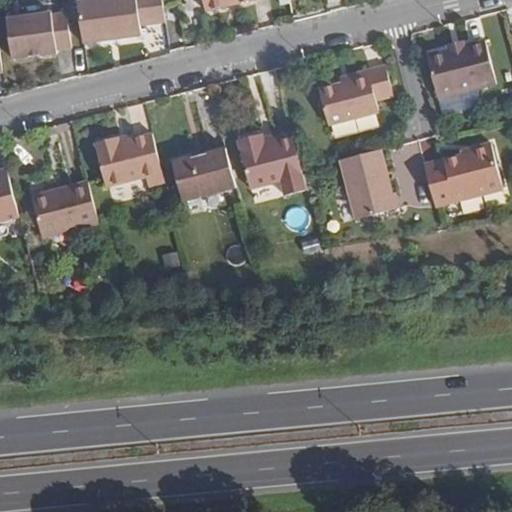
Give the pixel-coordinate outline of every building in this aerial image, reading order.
[(143,27),(167,24),(163,0),(87,0),(80,1),(86,44),(108,42),(107,37),(121,35),(122,40),(144,37),(143,27)] [(39,52),(40,56),(58,53),(58,50),(73,48),(67,11),(53,13),(53,11),(9,17),(13,60),(28,57),(28,54),(39,52)] [(466,42),(449,46),(427,52),(439,97),(498,83),(485,37),(466,42)] [(448,41),(449,46),(466,42),(464,37),(448,41)] [(369,74),(342,81),(321,87),(329,121),(379,108),(377,96),(393,93),(386,63),(367,68),(369,74)] [(341,74),(342,81),(369,74),(367,68),(341,74)] [(240,126),(242,131),(257,127),(256,122),(240,126)] [(293,128),(291,123),(264,130),(266,134),(293,128)] [(285,187),(307,181),(303,168),(293,128),(266,134),(264,130),(263,126),(257,127),(242,131),(237,132),(250,180),(281,173),(285,187)] [(149,183),(166,179),(153,131),(128,137),(121,140),(120,135),(116,136),(101,139),(97,141),(109,184),(147,175),(149,183)] [(99,134),(101,139),(116,136),(114,131),(99,134)] [(426,164),(436,203),(503,186),(492,143),(469,149),(470,153),(462,155),(426,164)] [(189,148),(191,154),(205,150),(203,144),(189,148)] [(184,197),(237,183),(227,145),(205,150),(191,154),(174,158),(184,197)] [(391,191),(381,149),(339,159),(353,218),(399,207),(395,191),(391,191)] [(0,219),(20,214),(8,166),(0,167),(0,219)] [(43,234),(99,221),(88,179),(32,194),(43,234)] [(185,253),(170,257),(174,272),(188,268),(185,253)]
